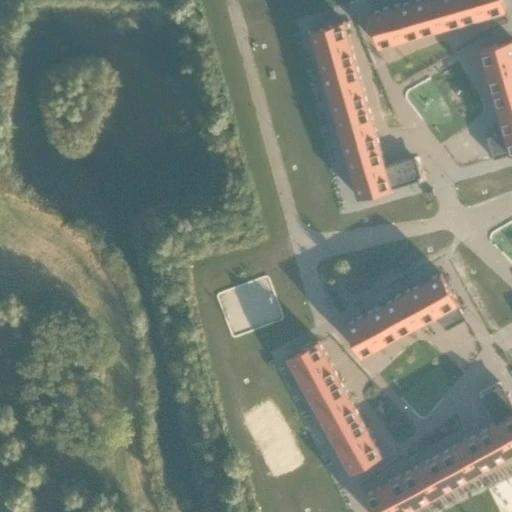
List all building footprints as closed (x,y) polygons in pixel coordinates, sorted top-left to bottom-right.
[(506,10),(502,0),(414,0),(370,13),(379,46),(506,10)] [(386,165),(344,20),(311,30),(359,197),(420,180),(419,177),(422,177),(417,159),(414,160),(413,158),(386,165)] [(511,153),(511,39),(480,48),(504,131),(487,136),(494,159),(511,153)] [(362,355),(437,314),(446,329),(466,318),(441,272),(345,325),(362,355)] [(382,454),(319,339),(288,356),(352,471),(382,454)] [(374,511),(404,511),(511,453),(511,400),(504,385),(501,387),(500,384),(484,393),(485,395),(483,397),(497,422),(364,494),(374,511)]
